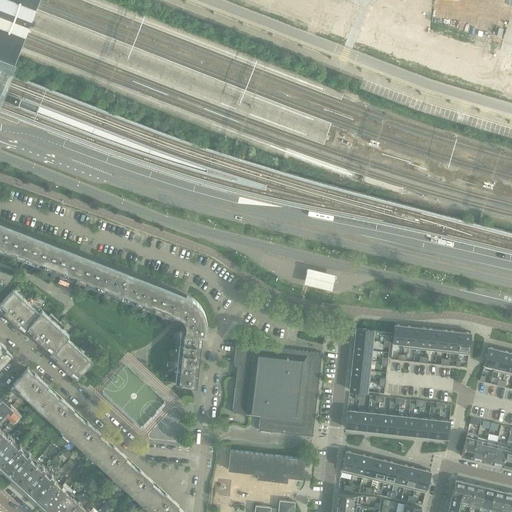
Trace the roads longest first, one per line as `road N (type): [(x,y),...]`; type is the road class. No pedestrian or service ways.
road 1 (secondary): [(0,157),(202,232),(511,307)]
road 2 (secondary): [(511,284),(207,210),(0,136)]
road 3 (unclassified): [(511,111),(204,0)]
road 4 (residential): [(325,511),(344,337),(289,324),(240,299)]
road 5 (residential): [(240,299),(185,266),(0,203)]
road 6 (residential): [(204,457),(137,450),(29,352)]
road 7 (residential): [(204,457),(216,339),(240,299)]
